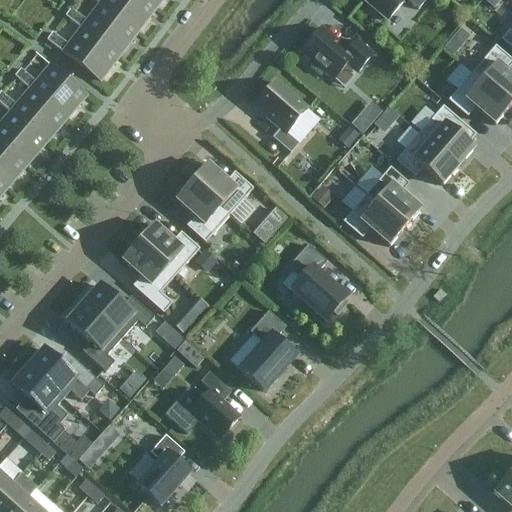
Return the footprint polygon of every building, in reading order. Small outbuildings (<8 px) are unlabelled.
[(138,34),(156,10),(142,0),(92,0),(100,5),(138,34)] [(142,0),(156,10),(164,0),(142,0)] [(424,0),(361,0),(388,22),(406,1),(418,11),(426,2),(424,0)] [(484,0),(483,1),(494,10),(501,0),(484,0)] [(120,59),(138,34),(100,5),(87,22),(71,10),(66,17),(82,29),(120,59)] [(101,83),(120,59),(82,29),(69,46),(53,34),(47,41),(63,53),(63,54),(101,83)] [(322,30),(302,53),(313,64),(310,68),(321,77),(325,73),(334,81),(344,90),(357,75),(373,56),(357,42),(348,52),(322,30)] [(445,49),(454,57),(470,38),(461,30),(445,49)] [(511,34),(509,32),(501,42),(511,50),(511,34)] [(510,108),(511,106),(511,77),(507,73),(511,67),(511,61),(496,48),(472,75),(510,108)] [(30,91),(67,122),(87,98),(50,67),(36,83),(21,70),(15,77),(30,91)] [(472,75),(448,102),(467,119),(476,110),(495,126),(510,108),(472,75)] [(273,139),(291,155),(299,146),(287,135),(308,111),(276,84),(255,108),(280,130),(273,139)] [(47,145),(67,122),(30,91),(17,106),(1,93),(0,95),(0,104),(11,113),(47,145)] [(444,108),(420,135),(458,169),(474,151),(454,134),(463,125),(444,108)] [(380,120),(390,129),(398,119),(389,110),(380,120)] [(0,144),(27,168),(47,145),(11,113),(0,125),(0,144)] [(360,117),(352,126),(353,127),(363,136),(371,127),(360,117)] [(350,129),(339,142),(348,150),(359,137),(350,129)] [(458,169),(420,135),(396,163),(415,179),(423,170),(442,187),(458,169)] [(0,184),(8,191),(27,168),(0,144),(0,184)] [(208,166),(192,184),(230,218),(254,191),(235,174),(227,183),(208,166)] [(390,169),(382,179),(367,197),(405,230),(421,212),(401,195),(409,186),(390,169)] [(192,184),(176,202),(195,219),(187,228),(206,245),(230,218),(192,184)] [(320,190),(312,200),(324,211),(333,200),(320,190)] [(367,197),(343,224),(362,241),(370,231),(389,248),(405,230),(367,197)] [(289,221),(276,210),(268,218),(281,230),(289,221)] [(173,243),(154,227),(138,245),(176,278),(200,251),(181,234),(173,243)] [(138,245),(122,263),(141,279),(133,288),(164,316),(173,306),(161,295),(176,278),(138,245)] [(325,325),(334,316),(336,319),(347,307),(344,304),(346,301),(318,276),(327,266),(308,249),(288,271),(302,283),(291,295),(325,325)] [(195,263),(207,274),(217,263),(205,252),(195,263)] [(103,287),(87,305),(123,338),(140,320),(148,328),(156,319),(134,300),(126,308),(103,287)] [(87,305),(71,324),(94,344),(87,353),(108,372),(116,363),(107,356),(123,338),(87,305)] [(254,337),(231,363),(241,372),(240,373),(263,393),(295,358),(276,341),(286,329),(269,313),(251,334),(254,337)] [(184,337),(189,331),(194,325),(183,316),(178,322),(173,327),(184,337)] [(165,324),(155,334),(165,343),(175,332),(165,324)] [(186,343),(177,353),(197,370),(205,360),(186,343)] [(28,369),(64,402),(71,394),(82,404),(90,394),(95,399),(104,389),(75,362),(67,371),(44,351),(28,369)] [(168,367),(177,375),(184,367),(175,359),(168,367)] [(64,402),(28,369),(12,387),(34,407),(24,420),(54,446),(65,433),(60,428),(68,419),(68,418),(57,409),(64,402)] [(137,372),(120,392),(130,401),(147,381),(137,372)] [(229,392),(209,374),(201,384),(210,392),(200,403),(187,392),(165,417),(187,436),(198,423),(220,442),(241,419),(224,403),(221,400),(229,392)] [(0,419),(8,426),(14,419),(5,411),(0,416),(0,419)] [(17,434),(23,426),(14,419),(8,426),(17,434)] [(110,428),(100,439),(111,448),(120,437),(110,428)] [(162,507),(191,474),(178,463),(186,453),(167,437),(152,454),(161,462),(138,487),(162,507)] [(83,438),(77,444),(86,453),(92,446),(83,438)] [(40,455),(47,447),(38,439),(31,447),(40,455)] [(49,463),(56,455),(47,447),(40,455),(49,463)] [(67,471),(76,479),(83,472),(74,464),(67,471)] [(0,499),(12,486),(0,475),(0,499)] [(0,499),(0,511),(17,511),(28,501),(37,490),(22,476),(12,486),(0,499)] [(511,511),(511,478),(510,477),(494,495),(511,510),(511,511)] [(88,498),(95,490),(86,482),(79,490),(88,498)] [(97,506),(104,498),(95,490),(88,498),(97,506)] [(40,511),(28,501),(17,511),(40,511)]
